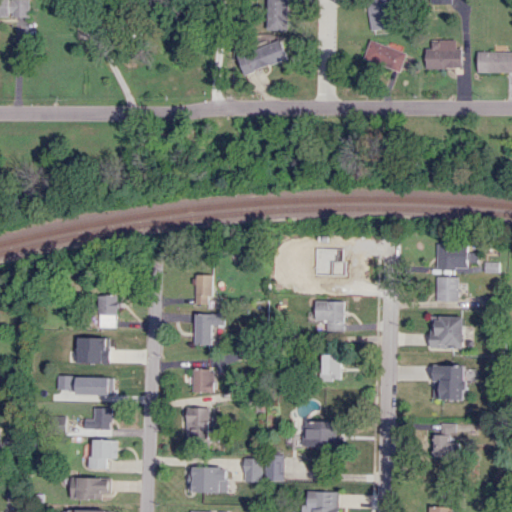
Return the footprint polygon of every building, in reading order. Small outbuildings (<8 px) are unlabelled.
[(290,0),(269,0),(268,29),(289,30),(290,0)] [(390,0),(368,0),(370,29),(391,28),(390,0)] [(408,52),(371,39),(364,57),(401,71),(408,52)] [(426,67),(462,68),(462,47),(456,47),(456,39),(432,39),(432,48),(426,47),(426,67)] [(244,73),(289,60),(284,40),(238,53),(244,73)] [(478,71),(511,71),(511,51),(478,50),(478,71)] [(437,267),(468,268),(469,262),(478,262),(478,252),(468,251),(468,244),(437,243),(437,267)] [(499,262),(485,261),(484,271),(499,272),(499,262)] [(338,289),(337,273),(305,274),(306,290),(338,289)] [(213,275),(195,275),(195,303),(212,303),(213,275)] [(458,300),(458,276),(437,276),(436,300),(458,300)] [(116,327),(117,295),(98,295),(97,326),(116,327)] [(345,301),(316,300),(315,321),(327,321),(327,330),(344,331),(345,301)] [(194,344),(213,344),(213,326),(225,326),(226,313),(195,312),(194,344)] [(430,347),(463,347),(464,316),(431,315),(430,347)] [(111,337),(78,336),(77,362),(110,363),(111,337)] [(342,354),(324,353),(322,379),(341,380),(342,354)] [(434,398),(465,399),(466,365),(434,364),(434,398)] [(215,369),(194,368),(193,391),(215,392),(215,369)] [(58,389),(76,389),(76,394),(108,394),(108,397),(115,397),(115,376),(58,376),(58,389)] [(187,440),(219,440),(220,415),(210,415),(210,407),(188,406),(187,440)] [(112,407),(94,407),(94,418),(85,418),(85,429),(112,428),(112,407)] [(66,432),(66,415),(48,415),(48,432),(66,432)] [(338,421),(305,420),(304,447),(338,447),(338,421)] [(462,441),(449,441),(449,434),(432,434),(432,456),(461,457),(462,441)] [(89,468),(108,468),(108,458),(117,458),(117,439),(94,439),(93,456),(89,456),(89,468)] [(285,455),(267,454),(266,479),(284,480),(285,455)] [(262,481),(263,458),(245,457),(244,480),(262,481)] [(228,492),(228,466),(191,465),(190,491),(228,492)] [(111,478),(72,476),(71,498),(111,499),(111,478)] [(339,511),(340,491),(308,490),(308,504),(303,503),(302,511),(339,511)]
